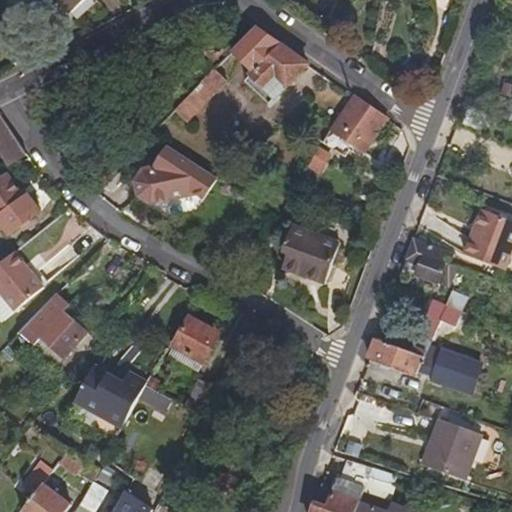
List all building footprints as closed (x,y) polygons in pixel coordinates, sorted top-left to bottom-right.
[(94,0),(53,0),(74,22),(92,6),(90,4),(94,0)] [(23,37),(0,11),(0,29),(3,26),(17,43),(23,37)] [(206,69),(233,39),(219,26),(211,35),(201,26),(181,45),(206,69)] [(306,65),(255,28),(232,52),(254,73),(251,78),(264,90),(268,85),(281,95),(306,65)] [(213,96),(237,70),(226,59),(173,114),(180,120),(208,92),(213,96)] [(281,95),(268,85),(264,90),(275,101),(281,95)] [(208,92),(180,120),(184,124),(213,96),(208,92)] [(384,120),(351,97),(337,122),(330,133),(351,146),(363,154),(385,121),(384,120)] [(511,122),(511,118),(511,101),(498,97),(491,115),(511,122)] [(28,156),(0,117),(0,155),(8,169),(29,157),(28,156)] [(351,146),(330,133),(323,146),(342,159),(351,146)] [(202,203),(216,181),(172,151),(160,169),(142,173),(136,182),(141,200),(153,209),(196,198),(202,203)] [(317,177),(330,158),(320,151),(308,171),(317,177)] [(38,215),(25,197),(22,199),(6,177),(5,177),(0,180),(0,225),(9,237),(38,215)] [(511,253),(511,222),(482,211),(464,256),(504,272),(511,253)] [(325,286),(340,245),(292,228),(285,246),(292,248),(283,270),(325,286)] [(452,253),(413,238),(404,260),(416,265),(414,272),(413,273),(440,283),(443,275),(448,264),(452,253)] [(13,255),(0,265),(0,320),(3,324),(13,315),(42,291),(13,255)] [(414,272),(416,265),(404,260),(402,267),(414,272)] [(467,314),(471,305),(465,303),(468,297),(451,289),(444,305),(461,312),(461,311),(467,314)] [(87,336),(65,315),(71,308),(57,296),(20,334),(34,347),(41,339),(65,360),(87,336)] [(376,341),(369,360),(415,379),(417,375),(424,378),(423,382),(441,390),(456,353),(438,345),(436,350),(428,347),(439,321),(444,309),(431,304),(424,322),(416,341),(412,352),(376,341)] [(452,326),(458,314),(444,309),(439,321),(452,326)] [(204,365),(219,336),(189,320),(173,348),(204,365)] [(412,352),(416,341),(393,331),(387,341),(412,352)] [(65,360),(41,339),(34,347),(58,368),(65,360)] [(204,365),(173,348),(167,359),(198,376),(204,365)] [(464,356),(456,353),(441,390),(448,393),(464,356)] [(121,431),(145,386),(129,377),(124,385),(95,369),(73,404),(121,431)] [(202,418),(215,392),(198,382),(183,407),(202,418)] [(460,484),(480,436),(438,420),(419,469),(460,484)] [(85,463),(70,452),(59,466),(74,477),(76,474),(85,463)] [(346,462),(339,484),(364,492),(369,480),(392,487),(395,478),(373,470),(346,462)] [(98,472),(85,463),(76,474),(90,485),(98,472)] [(392,487),(369,480),(364,492),(364,493),(390,501),(394,487),(392,487)] [(335,495),(360,505),(364,493),(364,492),(339,484),(335,495)] [(70,511),(73,508),(44,485),(22,511),(70,511)] [(316,504),(313,511),(356,511),(360,505),(335,495),(333,494),(321,490),(316,504)] [(79,511),(96,511),(103,502),(87,492),(76,510),(79,511)] [(121,511),(127,504),(126,503),(121,499),(113,511),(121,511)]
